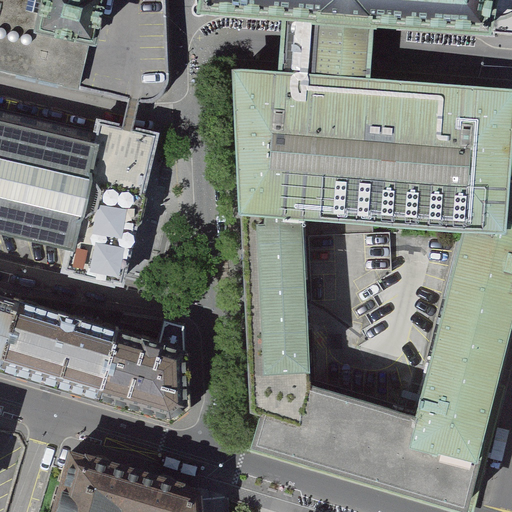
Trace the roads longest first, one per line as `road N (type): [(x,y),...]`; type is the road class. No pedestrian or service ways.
road 1 (residential): [(211,304),(192,71),(219,46),(511,63)]
road 2 (residential): [(211,304),(163,305),(0,261)]
road 3 (residential): [(207,455),(0,393)]
road 4 (residential): [(386,511),(207,455)]
road 5 (residential): [(207,455),(216,410),(211,304)]
